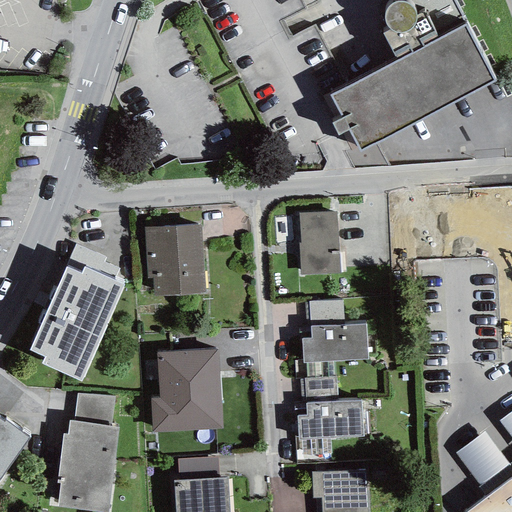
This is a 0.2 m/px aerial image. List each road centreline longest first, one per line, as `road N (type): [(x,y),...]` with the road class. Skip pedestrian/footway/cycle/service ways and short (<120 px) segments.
road 1 (residential): [(66,166),(120,193),(435,167)]
road 2 (residential): [(66,166),(118,0)]
road 3 (residential): [(0,320),(66,166)]
